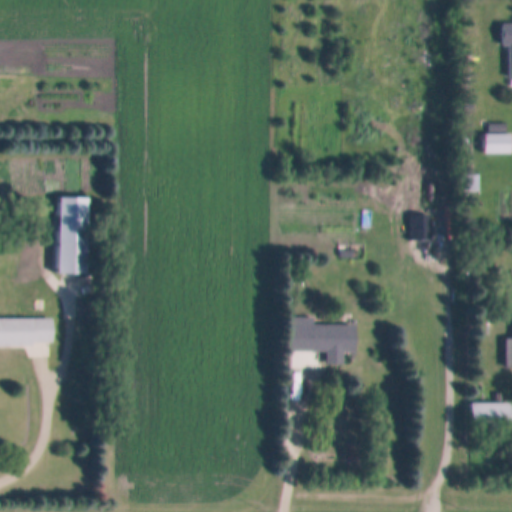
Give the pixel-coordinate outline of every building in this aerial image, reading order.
[(511,136),(494,136),(494,153),(511,153),(511,136)] [(62,274),(91,275),(92,198),(62,198),(62,274)] [(435,217),(420,217),(420,241),(435,241),(435,217)] [(0,322),(0,345),(56,345),(56,322),(0,322)] [(359,330),(299,328),(298,353),(328,354),(328,367),(348,368),(348,357),(358,357),(359,330)] [(511,417),(511,406),(481,406),(481,417),(511,417)]
